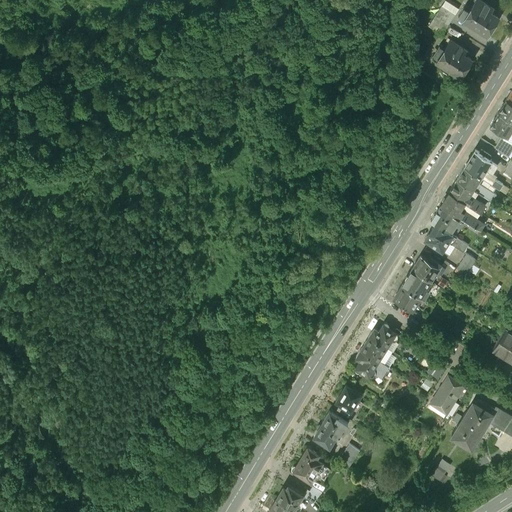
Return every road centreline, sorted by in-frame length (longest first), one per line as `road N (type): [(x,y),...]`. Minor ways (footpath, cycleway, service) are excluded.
road 1 (secondary): [(360,296),(511,55)]
road 2 (secondary): [(225,511),(360,296)]
road 3 (residential): [(360,296),(511,388)]
